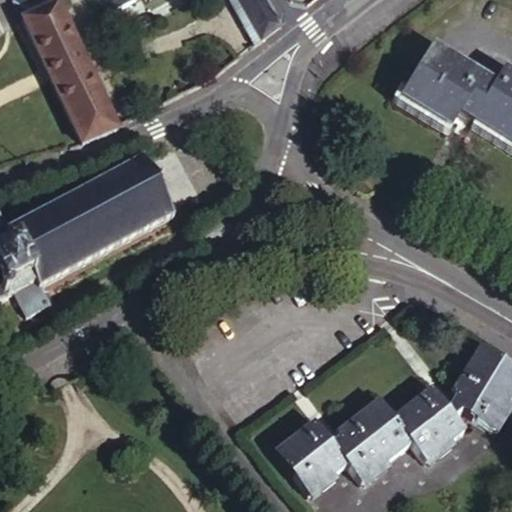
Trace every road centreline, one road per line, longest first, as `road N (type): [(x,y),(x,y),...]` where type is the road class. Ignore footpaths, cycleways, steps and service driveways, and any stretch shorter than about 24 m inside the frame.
road 1 (residential): [(135,310),(288,511)]
road 2 (tertiary): [(226,89),(0,186)]
road 3 (unclassified): [(213,260),(284,256),(428,271)]
road 4 (residential): [(428,271),(310,193),(276,132)]
road 5 (tertiary): [(0,379),(56,362),(135,310)]
road 6 (tertiary): [(213,260),(248,208),(276,132)]
